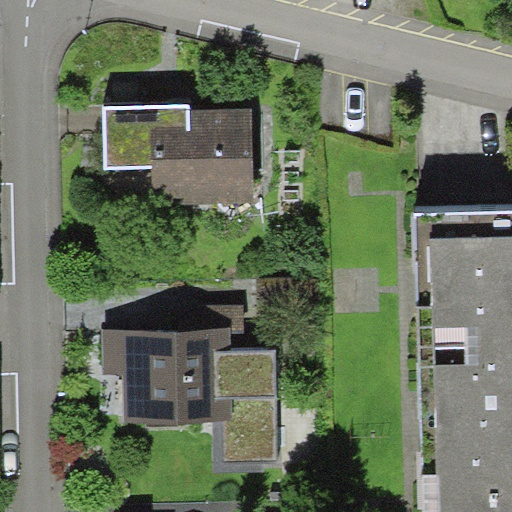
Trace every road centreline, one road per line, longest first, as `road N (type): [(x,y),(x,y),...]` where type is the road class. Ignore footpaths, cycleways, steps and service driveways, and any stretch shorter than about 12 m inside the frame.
road 1 (residential): [(13,0),(21,511)]
road 2 (residential): [(241,0),(511,65)]
